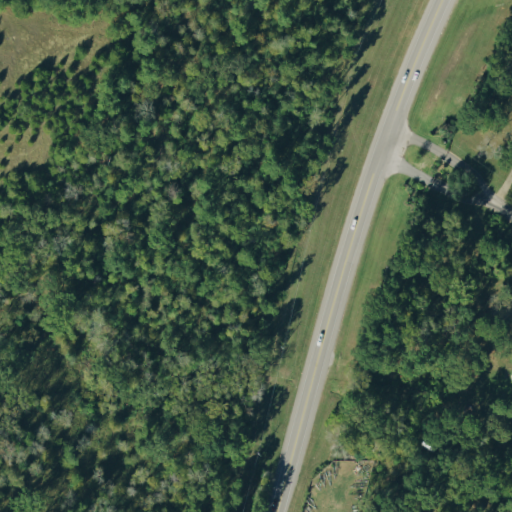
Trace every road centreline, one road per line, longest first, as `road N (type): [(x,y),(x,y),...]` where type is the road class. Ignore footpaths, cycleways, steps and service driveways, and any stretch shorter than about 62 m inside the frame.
road 1 (secondary): [(272,511),(345,248),(439,0)]
road 2 (residential): [(381,139),(511,217)]
